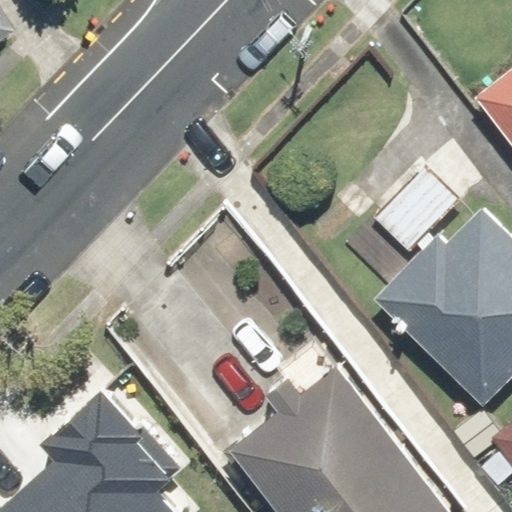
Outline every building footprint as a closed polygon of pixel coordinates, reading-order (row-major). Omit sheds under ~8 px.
[(0,12),(0,34),(10,28),(0,12)] [(511,57),(476,84),(511,131),(511,57)] [(377,209),(409,242),(460,192),(428,159),(377,209)] [(375,290),(485,398),(511,371),(511,226),(482,197),(448,232),(440,224),(375,290)] [(292,511),(445,511),(457,503),(338,352),(304,379),(290,362),(268,379),(281,396),(231,434),(292,511)] [(61,451),(20,488),(40,511),(172,511),(188,498),(165,473),(191,450),(109,360),(37,424),(61,451)] [(511,415),(493,430),(511,454),(511,415)]
